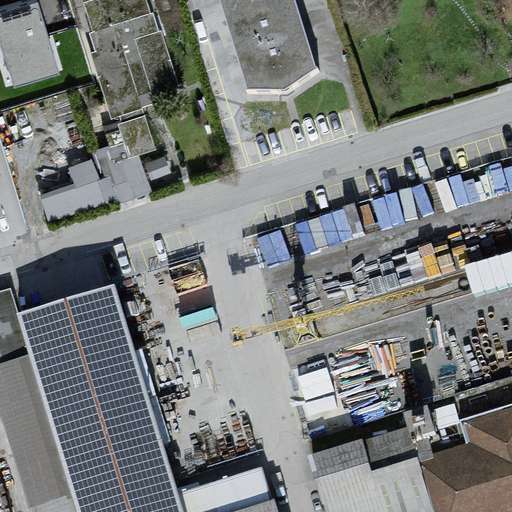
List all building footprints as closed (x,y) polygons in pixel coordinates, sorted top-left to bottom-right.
[(34,0),(0,10),(0,41),(13,83),(56,70),(34,0)] [(149,0),(79,0),(96,50),(88,55),(109,116),(115,116),(116,124),(127,157),(140,153),(154,149),(142,107),(157,101),(158,95),(178,89),(149,0)] [(221,0),(250,96),(289,97),(321,74),(298,0),(221,0)] [(127,157),(116,124),(105,128),(110,143),(94,149),(113,205),(153,192),(140,153),(127,157)] [(164,154),(145,161),(151,179),(171,172),(164,154)] [(90,160),(71,166),(76,181),(37,193),(46,221),(104,202),(90,160)] [(79,511),(22,323),(13,291),(0,294),(0,399),(38,511),(39,511),(79,511)] [(279,511),(267,472),(184,497),(121,292),(22,323),(79,511),(279,511)] [(327,364),(301,372),(306,389),(332,382),(327,364)] [(438,511),(511,511),(511,422),(475,434),(479,446),(423,464),(438,511)] [(331,511),(438,511),(423,464),(414,431),(316,460),(331,511)]
